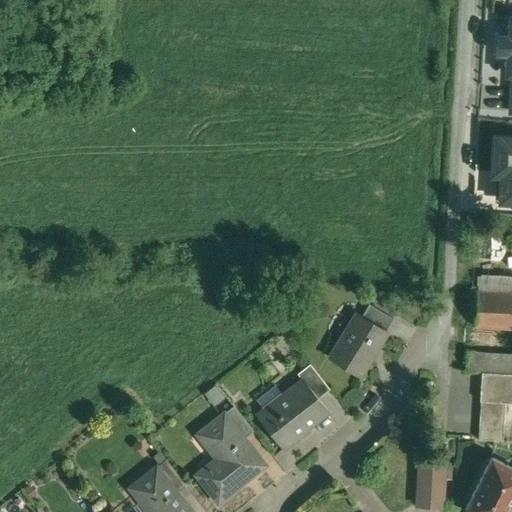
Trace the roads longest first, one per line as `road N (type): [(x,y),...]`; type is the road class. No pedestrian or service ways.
road 1 (residential): [(470,0),(446,314)]
road 2 (residential): [(446,314),(377,416),(264,511)]
